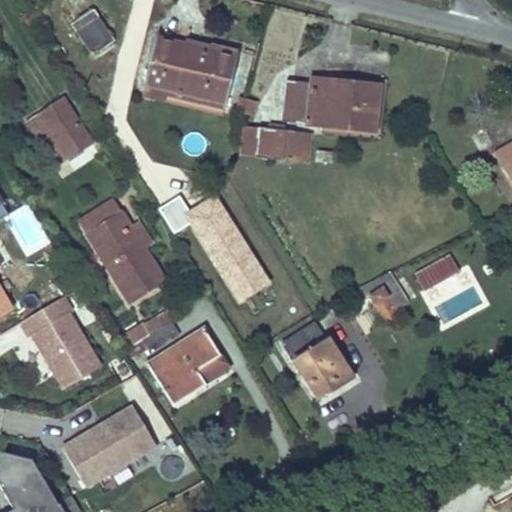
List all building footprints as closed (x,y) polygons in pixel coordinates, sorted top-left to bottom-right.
[(93,13),(72,27),(91,56),(112,43),(93,13)] [(157,39),(145,85),(225,106),(236,60),(157,39)] [(286,87),(284,106),(293,107),(291,125),(373,133),(378,89),(312,81),(311,90),(286,87)] [(225,106),(145,85),(144,89),(224,110),(225,106)] [(237,108),(245,110),(248,100),(240,97),(237,108)] [(62,100),(37,116),(68,162),(92,146),(62,100)] [(248,100),(245,110),(253,112),(256,102),(248,100)] [(284,106),(282,123),(291,125),(293,107),(284,106)] [(68,162),(37,116),(27,123),(57,170),(68,162)] [(240,156),(255,158),(258,129),(244,128),(240,156)] [(258,129),(255,158),(290,162),(293,133),(258,129)] [(293,133),(290,162),(306,163),(309,135),(293,133)] [(511,144),(497,153),(511,179),(511,144)] [(0,200),(0,221),(9,216),(0,200)] [(78,223),(85,234),(120,213),(113,202),(78,223)] [(120,213),(85,234),(129,305),(163,283),(142,249),(130,231),(120,213)] [(137,227),(130,231),(142,249),(148,245),(137,227)] [(450,255),(417,273),(426,290),(459,272),(450,255)] [(386,274),(362,287),(383,323),(399,314),(396,309),(404,304),(386,274)] [(0,318),(12,311),(0,291),(0,318)] [(63,299),(20,324),(28,339),(32,337),(63,390),(100,369),(68,315),(71,313),(63,299)] [(145,324),(151,335),(169,324),(172,322),(165,311),(145,324)] [(148,338),(127,351),(132,360),(146,352),(148,356),(178,338),(169,324),(151,335),(148,338)] [(120,339),(127,351),(148,338),(141,326),(120,339)] [(312,327),(281,345),(316,402),(353,380),(328,339),(322,343),(312,327)] [(205,387),(196,373),(220,358),(203,331),(147,366),(172,407),(205,387)] [(220,358),(196,373),(205,387),(228,372),(220,358)] [(154,448),(131,408),(61,449),(85,489),(154,448)] [(11,511),(79,511),(71,497),(57,506),(35,469),(49,461),(44,453),(31,461),(3,455),(0,466),(0,489),(13,511),(11,511)]
